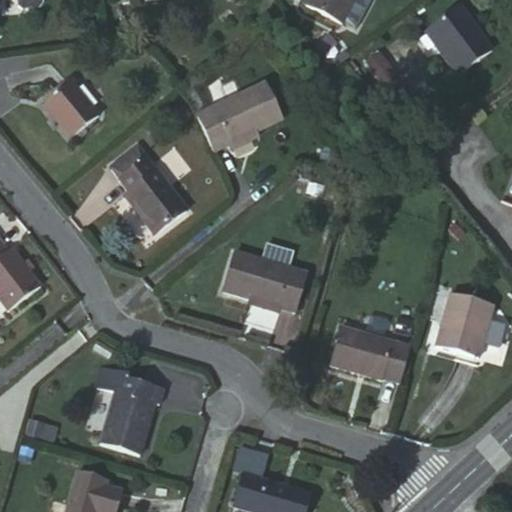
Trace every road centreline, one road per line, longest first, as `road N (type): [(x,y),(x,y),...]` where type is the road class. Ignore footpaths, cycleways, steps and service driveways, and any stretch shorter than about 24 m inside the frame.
road 1 (residential): [(464,476),(267,418),(245,366),(134,325),(105,304),(0,161)]
road 2 (unknown): [(245,366),(219,421),(194,511)]
